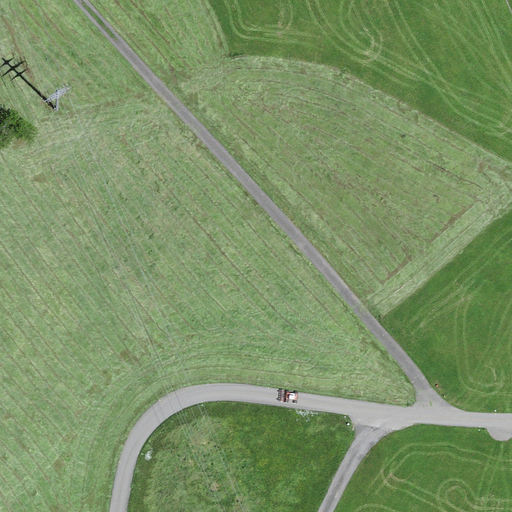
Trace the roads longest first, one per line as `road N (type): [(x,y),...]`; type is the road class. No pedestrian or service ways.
road 1 (unclassified): [(442,417),(77,0)]
road 2 (unclassified): [(442,417),(243,392),(197,394),(146,424),(129,454),(118,511)]
